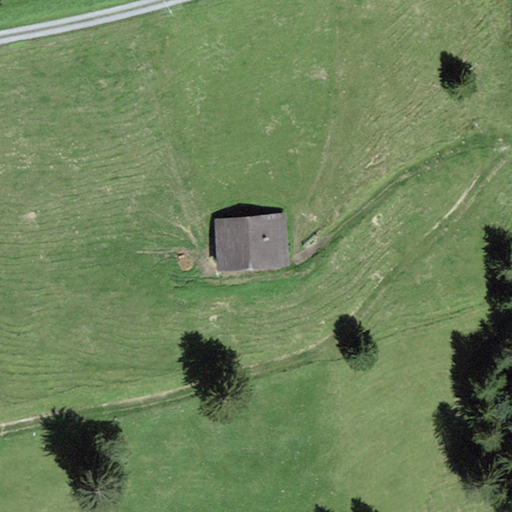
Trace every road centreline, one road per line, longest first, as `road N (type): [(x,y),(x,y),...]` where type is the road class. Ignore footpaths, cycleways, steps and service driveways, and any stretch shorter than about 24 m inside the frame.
road 1 (track): [(305,270),(413,167),(478,143),(511,143)]
road 2 (unclassified): [(163,0),(0,37)]
